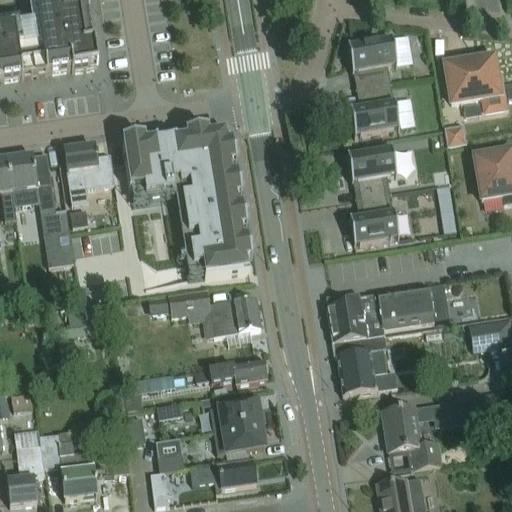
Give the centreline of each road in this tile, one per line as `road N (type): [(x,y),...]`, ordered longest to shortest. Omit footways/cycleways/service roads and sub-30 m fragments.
road 1 (tertiary): [(326,509),(253,106)]
road 2 (residential): [(511,34),(323,12)]
road 3 (residential): [(151,120),(0,140)]
road 4 (residential): [(253,106),(286,98),(304,83),(323,12)]
road 5 (residential): [(151,120),(130,0)]
